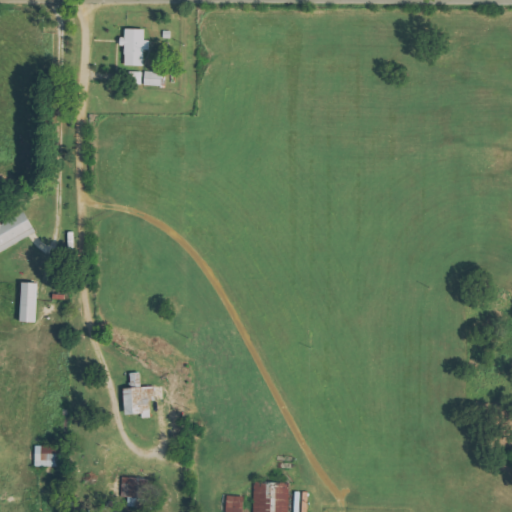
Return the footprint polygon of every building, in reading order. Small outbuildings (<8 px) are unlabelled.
[(149,30),(129,29),(129,43),(128,66),(148,66),(149,30)] [(165,86),(165,72),(132,71),(132,84),(165,86)] [(0,225),(0,253),(40,231),(28,209),(0,225)] [(24,321),(40,321),(42,282),(26,282),(24,321)] [(128,388),(129,413),(156,412),(155,386),(144,386),(143,372),(132,372),(133,387),(128,388)] [(38,466),(63,467),(64,446),(38,445),(38,466)] [(290,511),(291,482),(257,481),(256,511),(290,511)] [(246,511),(248,496),(230,495),(229,511),(246,511)]
